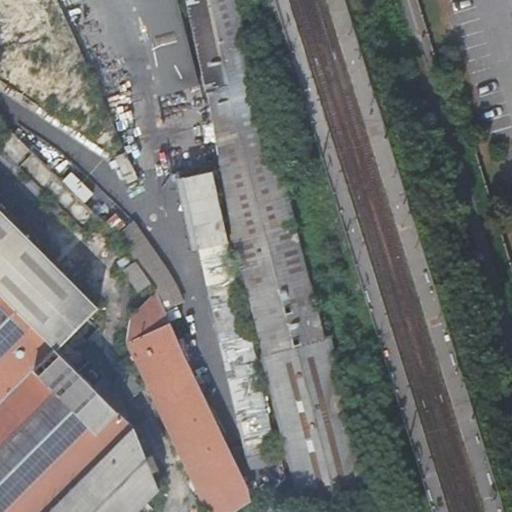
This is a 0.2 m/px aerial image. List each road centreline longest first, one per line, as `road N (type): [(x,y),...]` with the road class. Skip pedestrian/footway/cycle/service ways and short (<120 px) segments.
road 1 (unknown): [(104,0),(168,237)]
road 2 (unknown): [(0,105),(168,237)]
road 3 (unknown): [(168,237),(231,398)]
